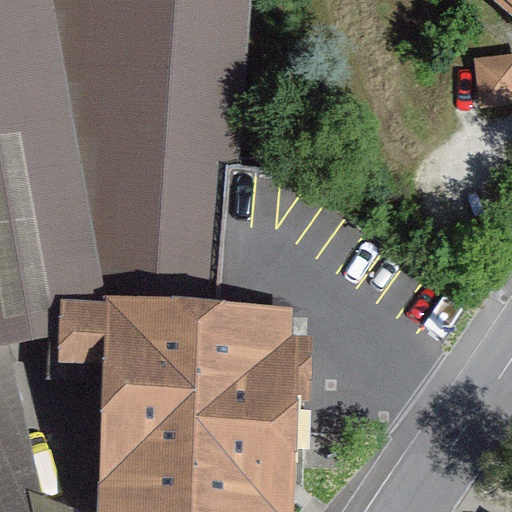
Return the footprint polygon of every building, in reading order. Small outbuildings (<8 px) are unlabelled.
[(35,0),(24,191),(80,195),(73,362),(122,364),(123,327),(220,330),(220,317),(250,318),(259,200),(226,198),(239,0),(35,0)] [(511,0),(496,0),(511,13),(511,0)] [(511,62),(481,65),(486,105),(511,102),(511,62)] [(272,358),(272,319),(250,318),(220,317),(220,330),(123,327),(122,364),(117,511),(267,511),(272,385),(300,386),(300,359),(272,358)] [(0,511),(35,511),(20,450),(0,399),(0,511)]
